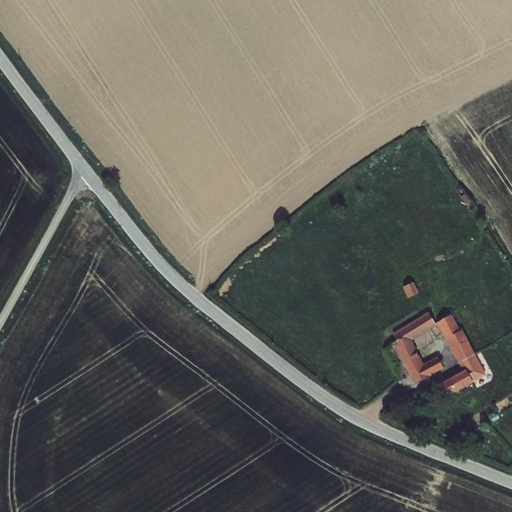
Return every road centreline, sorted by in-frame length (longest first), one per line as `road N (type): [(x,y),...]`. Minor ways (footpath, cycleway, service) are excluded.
road 1 (tertiary): [(84,169),(172,277),(305,384),(371,425),(511,483)]
road 2 (unclassified): [(0,324),(84,169)]
road 3 (tertiary): [(84,169),(0,59)]
